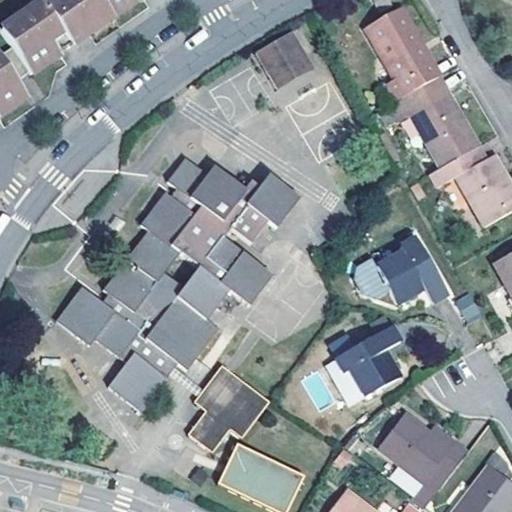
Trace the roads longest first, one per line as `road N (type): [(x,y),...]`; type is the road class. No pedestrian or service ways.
road 1 (residential): [(292,0),(212,45),(113,120),(55,175),(0,250)]
road 2 (residential): [(0,474),(137,511)]
road 3 (residential): [(447,0),(482,74),(511,105)]
